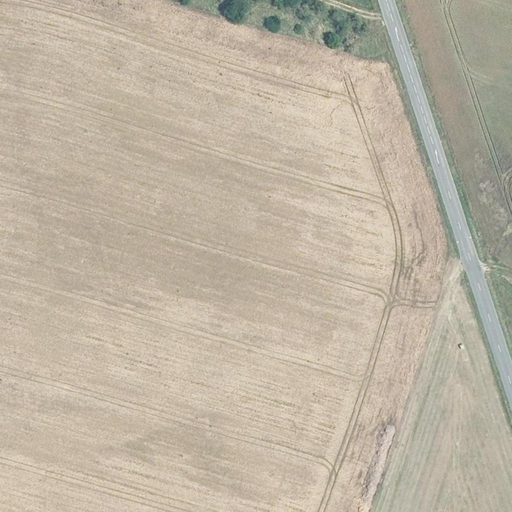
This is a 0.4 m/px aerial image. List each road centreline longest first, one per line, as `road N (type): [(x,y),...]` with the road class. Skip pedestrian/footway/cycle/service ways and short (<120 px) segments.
road 1 (secondary): [(511,387),(386,0)]
road 2 (track): [(375,511),(460,262),(470,259)]
